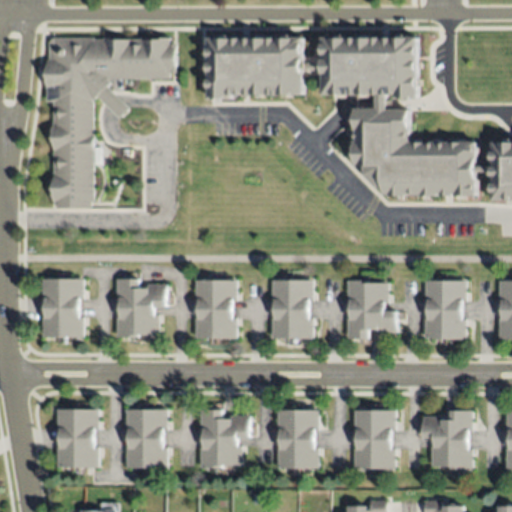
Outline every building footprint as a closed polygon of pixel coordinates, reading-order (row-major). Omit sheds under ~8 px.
[(325,91),(324,35),(419,34),(419,97),(398,97),(398,91),(325,91)] [(210,98),(210,36),(303,35),(303,92),(232,92),(232,98),(210,98)] [(108,77),(111,80),(108,85),(131,104),(122,115),(97,95),(95,98),(93,96),(94,200),(92,200),(92,205),(56,205),(56,200),(53,200),(53,101),(48,101),(48,58),(50,58),(50,36),(95,36),(95,38),(105,38),(105,36),(172,36),(172,43),(176,43),(176,71),(171,71),(171,77),(108,77)] [(406,106),(407,136),(477,136),(477,194),(381,195),(347,161),(348,105),(406,106)] [(495,143),(511,143),(511,200),(495,200),(495,143)] [(117,276),(140,276),(140,283),(167,283),(167,303),(155,303),(155,313),(160,313),(160,331),(140,331),(140,336),(117,336),(117,315),(122,315),(122,298),(117,298),(117,276)] [(43,277),(84,277),(84,295),(79,295),(79,315),(83,315),(83,335),(43,335),(43,316),(47,316),(47,299),(43,299),(43,277)] [(273,277),(314,277),(314,294),(310,294),(310,314),(314,314),(314,337),(272,337),(272,317),(277,317),(277,300),(273,300),(273,277)] [(426,277),(469,277),(469,296),(464,296),(464,318),(467,318),(467,337),(426,337),(426,319),(429,319),(429,298),(426,298),(426,277)] [(197,278),(238,278),(238,294),(233,294),(233,315),(238,315),(238,335),(195,335),(195,316),(201,316),(200,298),(197,298),(197,278)] [(500,278),(511,278),(511,337),(500,337),(500,316),(505,316),(505,297),(500,297),(500,278)] [(349,279),(389,279),(390,298),(384,298),(384,306),(399,306),(399,330),(378,330),(378,326),(370,326),(370,336),(348,336),(348,318),(353,318),(353,299),(349,299),(349,279)] [(57,406),(99,406),(99,426),(94,426),(94,445),(98,445),(98,466),(57,466),(57,447),(61,447),(61,427),(57,427),(57,406)] [(126,406),(167,406),(167,425),(163,425),(163,443),(167,443),(167,465),(126,465),(126,447),(131,447),(131,427),(126,427),(126,406)] [(279,406),(319,406),(319,427),(314,427),(314,446),(320,446),(320,466),(278,466),(278,446),(283,446),(283,429),(279,429),(279,406)] [(424,415),(451,414),(451,407),(472,407),(473,425),(469,425),(469,443),(473,443),(473,466),(450,466),(450,464),(433,464),(433,445),(437,445),(437,439),(424,439),(424,415)] [(201,408),(221,408),(221,413),(251,413),(251,434),(238,434),(239,443),(243,443),(243,463),(223,463),(223,465),(201,465),(201,448),(204,448),(204,428),(201,428),(201,408)] [(355,408),(395,408),(395,426),(392,426),(392,447),(396,447),(396,465),(354,465),(354,447),(358,447),(358,429),(355,429),(355,408)] [(388,499),(388,511),(349,511),(349,504),(372,504),(372,499),(388,499)] [(425,511),(425,499),(444,499),(444,504),(466,504),(466,511),(425,511)]
